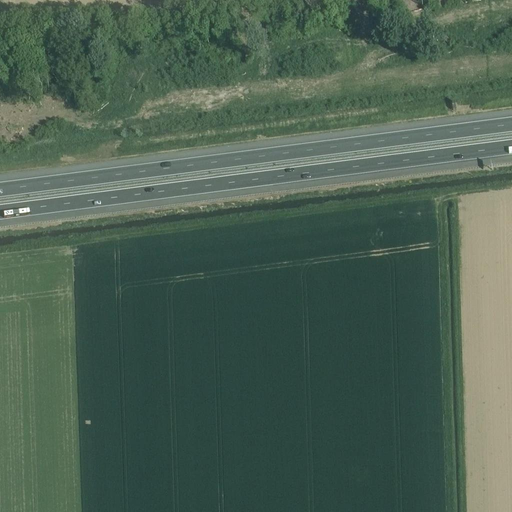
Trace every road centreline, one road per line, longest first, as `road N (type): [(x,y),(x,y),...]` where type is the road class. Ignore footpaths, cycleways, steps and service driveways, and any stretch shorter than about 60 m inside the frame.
road 1 (motorway): [(511,124),(0,189)]
road 2 (motorway): [(0,212),(511,147)]
